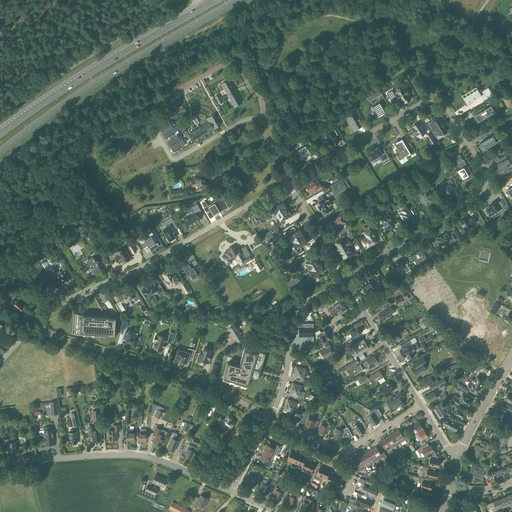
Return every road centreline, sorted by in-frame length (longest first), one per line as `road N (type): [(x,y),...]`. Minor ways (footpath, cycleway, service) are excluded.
road 1 (residential): [(287,182),(426,101),(447,110),(483,169),(477,196),(345,279)]
road 2 (residential): [(40,326),(81,292),(287,182)]
road 3 (primary): [(0,151),(70,99),(237,0)]
road 4 (primary): [(215,0),(0,134)]
road 5 (residential): [(40,326),(193,377),(270,418)]
road 6 (unclassified): [(231,491),(133,454),(0,464)]
road 7 (unclassified): [(0,117),(167,0)]
road 8 (residential): [(270,418),(286,372),(290,319),(345,279)]
road 9 (residential): [(421,406),(345,279)]
road 10 (residential): [(263,119),(249,75),(234,63),(165,97)]
road 11 (residential): [(154,129),(174,160),(246,119),(263,119)]
